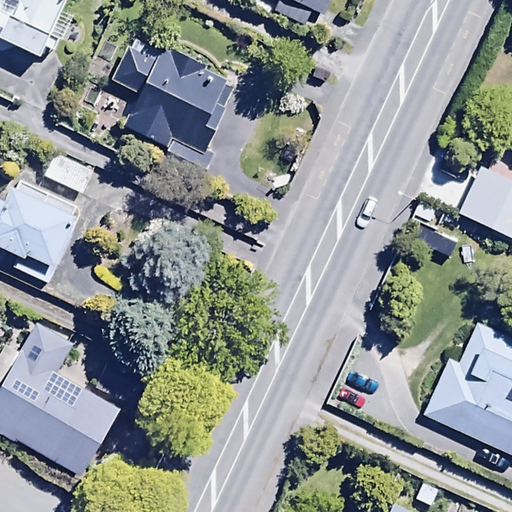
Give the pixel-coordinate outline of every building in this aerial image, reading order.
[(0,0),(0,45),(37,62),(41,53),(50,58),(55,48),(59,50),(70,25),(57,19),(65,0),(15,0),(16,0),(15,0),(0,0)] [(170,49),(167,55),(129,36),(107,81),(135,95),(118,130),(204,173),(212,156),(204,152),(235,88),(200,71),(203,66),(170,49)] [(50,131),(38,157),(81,178),(93,152),(50,131)] [(511,184),(478,168),(453,218),(511,246),(511,184)] [(0,247),(12,253),(6,268),(46,286),(82,210),(17,179),(13,187),(6,183),(0,195),(0,247)] [(447,360),(421,415),(511,457),(511,339),(473,322),(454,363),(447,360)] [(0,429),(77,476),(117,410),(55,373),(72,346),(33,323),(0,378),(0,429)] [(107,355),(92,390),(134,408),(149,373),(107,355)] [(412,511),(391,502),(386,511),(412,511)]
